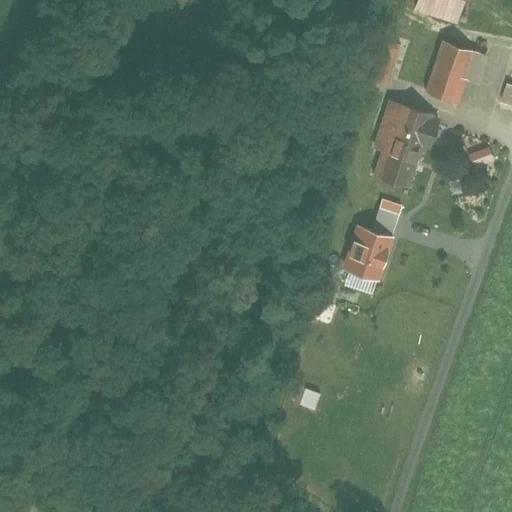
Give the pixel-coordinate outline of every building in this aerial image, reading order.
[(416,0),(415,7),(456,18),(460,0),(416,0)] [(386,79),(397,41),(377,33),(362,73),(386,79)] [(468,49),(440,42),(426,89),(454,98),(468,49)] [(511,91),(511,84),(502,81),(497,98),(509,101),(511,91)] [(424,150),(435,115),(384,99),(370,145),(380,148),(371,175),(406,186),(418,148),(424,150)] [(471,165),(490,158),(486,147),(467,154),(471,165)] [(387,229),(397,202),(376,195),(366,222),(387,229)] [(375,276),(390,233),(357,222),(342,264),(375,276)] [(301,385),(296,401),(311,406),(317,390),(301,385)]
